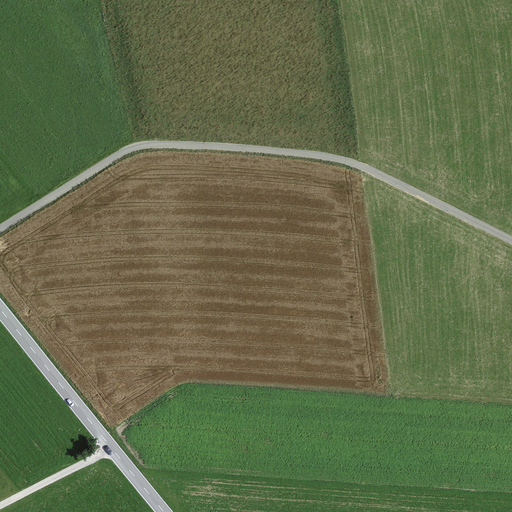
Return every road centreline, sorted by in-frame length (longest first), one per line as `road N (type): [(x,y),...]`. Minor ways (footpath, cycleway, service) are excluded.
road 1 (track): [(0,229),(121,152),(181,144),(340,159),(511,240)]
road 2 (secondary): [(164,511),(0,308)]
